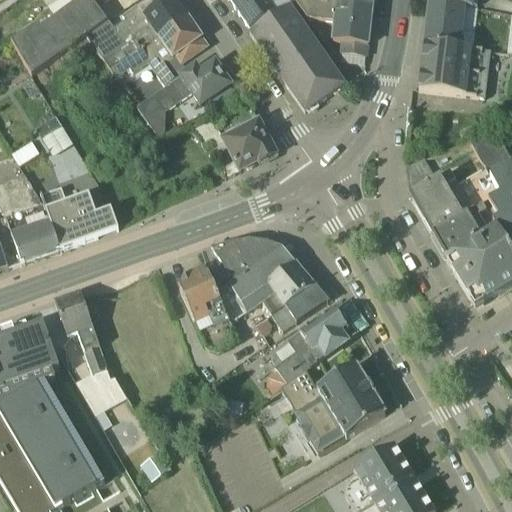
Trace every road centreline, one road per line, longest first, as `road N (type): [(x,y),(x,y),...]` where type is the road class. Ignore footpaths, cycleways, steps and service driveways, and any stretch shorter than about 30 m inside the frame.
road 1 (primary): [(0,301),(263,207),(318,175)]
road 2 (primary): [(318,175),(330,229),(419,379)]
road 3 (primary): [(439,366),(354,216),(318,175)]
road 4 (residential): [(198,0),(318,175)]
road 5 (secondary): [(318,175),(351,145),(378,98),(399,0)]
road 6 (primary): [(419,379),(493,511)]
road 7 (primary): [(511,492),(439,366)]
